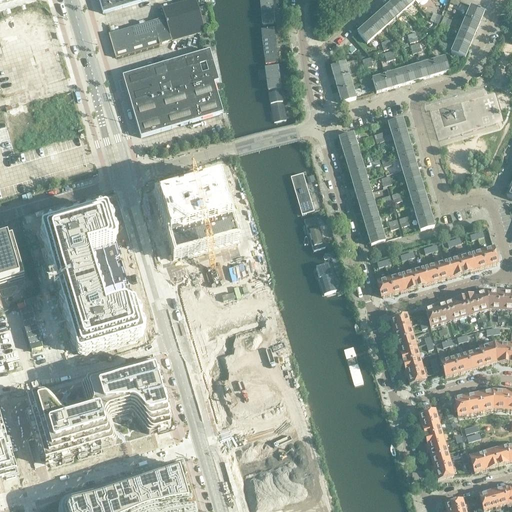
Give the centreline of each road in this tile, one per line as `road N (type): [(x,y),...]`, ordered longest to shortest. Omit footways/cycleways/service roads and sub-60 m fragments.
road 1 (residential): [(294,417),(247,254),(152,282)]
road 2 (residential): [(0,504),(200,442)]
road 3 (residential): [(122,180),(317,126)]
road 4 (residential): [(317,126),(371,314)]
road 5 (tertiary): [(152,282),(200,442)]
road 6 (residential): [(491,206),(473,200),(446,208),(414,94)]
road 7 (residential): [(511,278),(371,314)]
road 8 (residential): [(414,94),(467,75),(499,0)]
road 9 (residential): [(0,217),(122,180)]
road 10 (residential): [(395,407),(511,381)]
